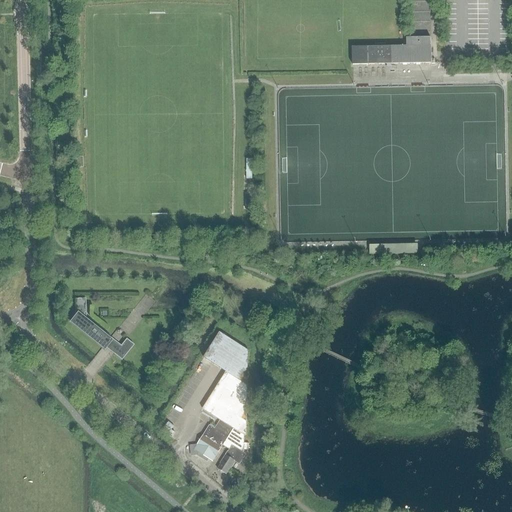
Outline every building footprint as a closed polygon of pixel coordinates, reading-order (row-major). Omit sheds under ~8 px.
[(352,65),(430,64),(434,64),(434,60),(431,60),(430,38),(408,38),(406,38),(406,47),(352,48),(352,65)] [(417,254),(417,246),(368,246),(369,255),(417,254)] [(85,318),(85,299),(74,299),(74,324),(103,347),(110,338),(85,318)] [(174,332),(171,337),(175,340),(179,335),(174,332)] [(202,410),(182,442),(192,449),(190,451),(201,458),(202,455),(212,462),(222,446),(229,450),(225,456),(219,464),(220,465),(217,470),(225,475),(229,468),(230,469),(234,462),(238,465),(245,455),(243,454),(243,436),(245,436),(246,386),(246,352),(222,336),(205,362),(224,374),(202,410)] [(125,339),(113,355),(121,361),(133,346),(125,339)]
